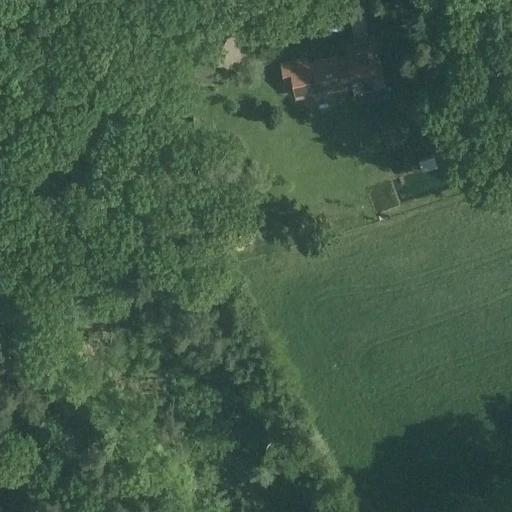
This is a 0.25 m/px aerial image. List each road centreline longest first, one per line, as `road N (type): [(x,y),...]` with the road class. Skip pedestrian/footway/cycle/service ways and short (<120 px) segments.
road 1 (track): [(187,511),(0,287)]
road 2 (track): [(106,0),(251,11),(354,0)]
